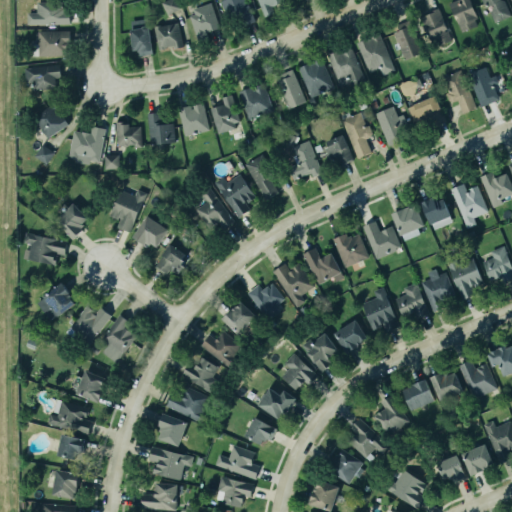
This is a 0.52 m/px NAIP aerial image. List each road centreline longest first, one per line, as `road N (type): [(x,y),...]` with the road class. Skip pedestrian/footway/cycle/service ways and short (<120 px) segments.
road 1 (residential): [(176,318),(253,248),(293,224),(511,130)]
road 2 (residential): [(277,511),(298,451),(333,402),(383,367),(511,311)]
road 3 (residential): [(107,86),(246,57),(381,0)]
